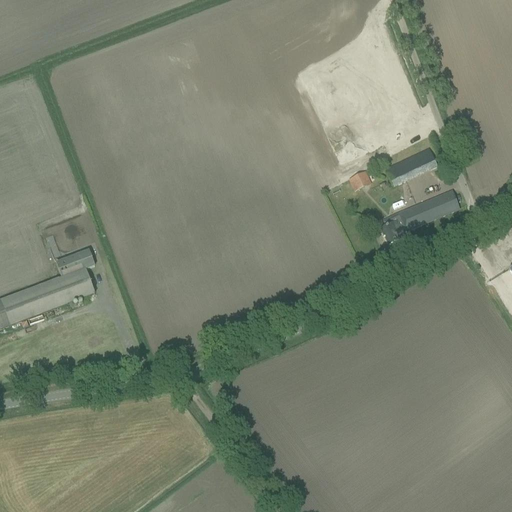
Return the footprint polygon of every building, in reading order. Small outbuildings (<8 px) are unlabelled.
[(336,167),(420,132),(380,34),(351,47),(379,114),(383,112),(391,132),(378,137),(342,53),(322,61),(359,149),(352,152),(316,67),(297,75),(336,167)] [(326,195),(343,187),(319,135),(302,142),(326,195)] [(385,172),(393,190),(437,169),(429,152),(385,172)] [(366,174),(350,182),(355,194),(371,186),(366,174)] [(393,228),(382,233),(389,247),(407,238),(406,234),(459,212),(453,196),(403,216),(397,219),(401,225),(393,229),(393,228)] [(0,303),(0,331),(95,296),(86,272),(95,268),(89,253),(56,266),(61,281),(0,303)]
